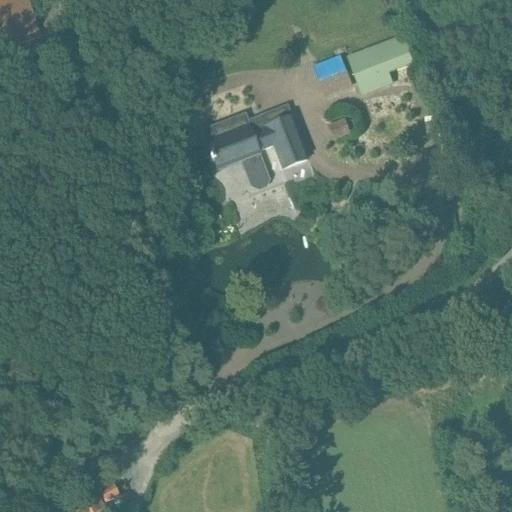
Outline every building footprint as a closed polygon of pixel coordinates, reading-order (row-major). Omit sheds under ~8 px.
[(0,0),(0,52),(40,40),(27,0),(0,0)] [(404,36),(347,58),(362,98),(394,86),(390,75),(415,65),(404,36)] [(164,99),(150,104),(156,120),(175,113),(169,97),(164,99)] [(244,115),(200,133),(211,162),(213,161),(217,171),(241,161),(244,169),(250,172),(257,169),(260,162),(257,153),(272,147),(281,171),(307,161),(300,142),(286,106),(248,122),(244,115)] [(335,139),(355,133),(350,119),(331,125),(335,139)] [(114,486),(100,493),(105,504),(119,497),(114,486)] [(103,511),(98,502),(77,511),(103,511)]
